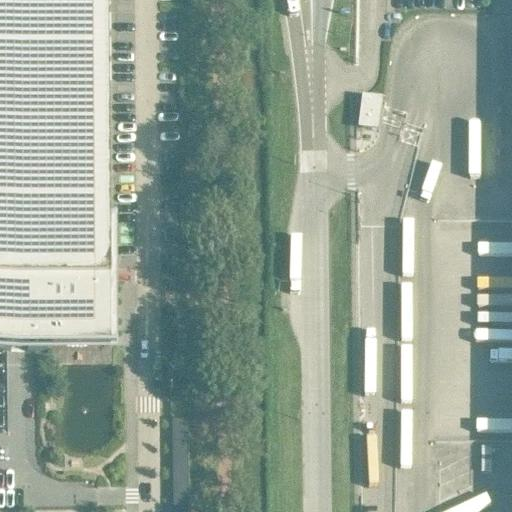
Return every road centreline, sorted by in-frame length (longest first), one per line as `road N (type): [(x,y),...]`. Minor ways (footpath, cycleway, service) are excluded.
road 1 (unknown): [(311,176),(391,161),(410,62),(426,35),(457,29),(481,45),(480,79),(428,211),(423,511)]
road 2 (unclassified): [(316,511),(309,72)]
road 3 (unknown): [(382,511),(383,231),(391,161)]
road 4 (unknown): [(309,72),(359,76),(367,68),(371,0)]
